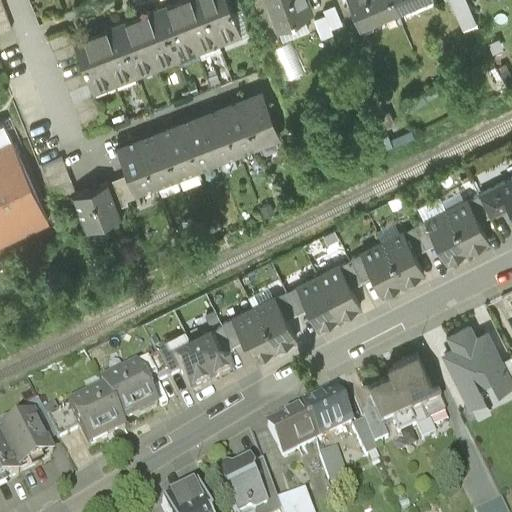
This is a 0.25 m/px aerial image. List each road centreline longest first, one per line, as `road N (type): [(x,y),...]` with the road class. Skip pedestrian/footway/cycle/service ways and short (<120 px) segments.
road 1 (residential): [(100,490),(511,271)]
road 2 (residential): [(16,0),(76,149)]
